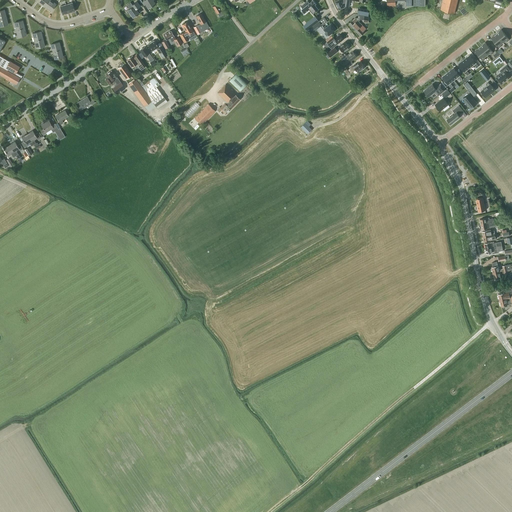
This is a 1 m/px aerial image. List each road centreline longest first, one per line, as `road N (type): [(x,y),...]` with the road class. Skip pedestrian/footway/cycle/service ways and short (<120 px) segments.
road 1 (track): [(269,511),(492,322)]
road 2 (primary): [(511,373),(329,511)]
road 3 (tertiary): [(511,353),(487,312),(462,191),(441,142)]
road 4 (tertiary): [(441,142),(329,0)]
road 5 (residential): [(130,38),(0,124)]
